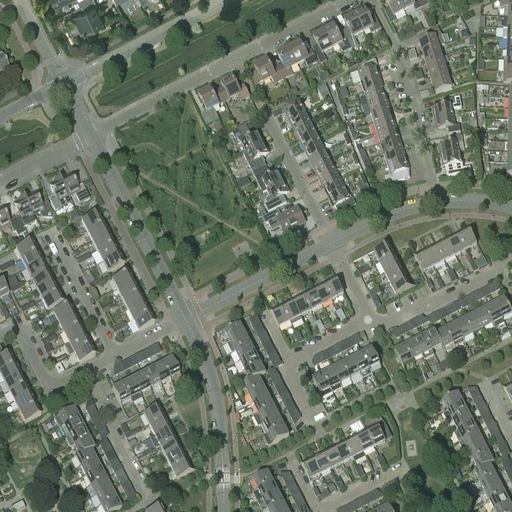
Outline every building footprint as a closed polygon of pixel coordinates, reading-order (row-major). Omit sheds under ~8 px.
[(81,7),(94,0),(93,0),(80,0),(79,1),(78,0),(53,0),(56,6),(67,0),(70,0),(76,9),(81,6),(81,7)] [(94,0),(81,7),(84,12),(73,18),(81,35),(103,24),(94,7),(97,6),(94,0)] [(138,3),(136,0),(121,0),(126,9),(138,3)] [(404,12),(397,0),(385,0),(389,8),(384,11),(391,25),(397,22),(394,17),(404,12)] [(422,8),(417,0),(413,0),(411,1),(410,0),(397,0),(404,12),(414,7),(416,11),(421,9),(422,8)] [(427,0),(417,0),(422,8),(423,8),(428,6),(425,1),(427,0)] [(504,20),(511,19),(511,0),(501,0),(501,8),(504,8),(504,20)] [(354,16),(363,34),(370,30),(372,35),(381,30),(376,19),(374,16),(369,19),(364,10),(354,16)] [(363,34),(354,16),(344,21),(350,32),(345,35),(350,46),(356,43),(354,39),(363,34)] [(511,19),(504,20),(503,30),(508,30),(511,30),(511,19)] [(127,30),(123,21),(117,23),(122,33),(127,30)] [(415,27),(416,33),(423,31),(421,25),(415,27)] [(340,38),(333,26),(323,32),(332,50),(338,47),(341,51),(342,53),(342,54),(343,54),(344,54),(345,54),(352,50),(350,46),(345,35),(340,38)] [(427,34),(429,40),(441,36),(438,28),(427,34)] [(332,50),(323,32),(313,37),(319,49),(314,52),(321,66),(327,63),(323,55),(332,50)] [(403,33),(397,36),(401,43),(404,41),(407,40),(403,33)] [(445,47),(441,36),(429,40),(418,44),(422,54),(441,48),(445,47)] [(300,44),(289,50),(298,67),(305,63),(308,68),(317,64),(311,52),(306,55),(300,44)] [(441,48),(422,54),(425,65),(442,59),(440,52),(443,52),(441,48)] [(298,67),(289,50),(277,56),(283,67),(278,69),(284,81),(293,76),(290,71),(298,67)] [(0,52),(0,76),(10,71),(0,52)] [(444,66),(442,59),(425,65),(428,75),(448,68),(447,65),(444,66)] [(284,81),(278,69),(273,72),(267,61),(254,68),(258,74),(252,77),(257,87),(263,84),(264,84),(272,80),(275,86),(284,81)] [(374,62),(374,61),(362,68),(364,72),(358,74),(361,84),(380,79),(374,62)] [(511,63),(504,63),(504,67),(503,74),(511,73),(511,63)] [(449,72),(448,68),(428,75),(432,85),(449,80),(447,73),(449,72)] [(511,73),(503,74),(503,81),(503,85),(511,85),(511,73)] [(218,92),(225,105),(238,98),(241,103),(249,99),(243,87),(238,90),(233,79),(221,85),(224,89),(218,92)] [(380,79),(361,84),(365,95),(383,89),(380,79)] [(451,86),(449,80),(432,85),(435,95),(454,89),(453,85),(451,86)] [(336,92),(340,91),(336,81),(331,83),(334,92),(336,92)] [(344,99),(350,97),(347,88),(341,90),(344,99)] [(386,99),(383,89),(365,95),(368,105),(386,99)] [(225,105),(218,92),(213,95),(210,90),(199,96),(213,124),(219,121),(214,110),(225,105)] [(390,109),(386,99),(368,105),(371,115),(390,109)] [(434,121),(453,117),(452,112),(461,110),(460,99),(442,102),(443,108),(432,110),(434,121)] [(289,123),(306,115),(301,104),(299,100),(282,109),(289,123)] [(390,109),(371,115),(375,126),(393,120),(390,109)] [(311,124),(306,115),(289,123),(294,133),(311,124)] [(455,127),(453,117),(434,121),(436,132),(447,130),(448,135),(460,133),(459,127),(455,127)] [(396,130),(393,120),(375,126),(378,136),(396,130)] [(311,124),(294,133),(299,142),(316,133),(311,124)] [(247,154),(264,145),(259,134),(252,138),(246,127),(232,134),(235,140),(238,146),(242,144),(246,153),(247,154)] [(396,130),(378,136),(381,146),(399,140),(396,130)] [(355,137),(353,132),(350,134),(354,143),(360,141),(357,136),(355,137)] [(321,143),(316,133),(299,142),(304,152),(321,143)] [(440,158),(460,154),(458,144),(462,144),(460,137),(449,139),(450,145),(439,147),(440,158)] [(399,140),(381,146),(385,156),(403,150),(399,140)] [(326,152),(321,143),(304,152),(309,161),(326,152)] [(247,154),(246,153),(243,155),(248,165),(253,175),(266,168),(264,163),(265,163),(262,158),(269,155),(264,145),(247,154)] [(406,160),(403,150),(385,156),(388,166),(406,160)] [(364,151),(361,152),(362,152),(358,154),(362,163),(368,161),(364,151)] [(331,162),(326,152),(309,161),(314,171),(331,162)] [(460,154),(440,158),(442,169),(445,168),(447,180),(472,180),(470,169),(463,170),(460,154)] [(406,160),(388,166),(391,176),(385,178),(387,184),(394,182),(394,184),(410,179),(407,172),(410,171),(406,160)] [(372,171),(368,161),(362,163),(366,173),(372,171)] [(331,162),(314,171),(319,180),(336,171),(331,162)] [(266,168),(253,175),(258,184),(257,185),(263,194),(267,192),(284,183),(279,173),(271,178),(266,168)] [(341,181),(336,171),(319,180),(324,190),(341,181)] [(59,180),(69,199),(75,196),(80,205),(90,200),(88,196),(82,185),(77,187),(71,175),(66,178),(65,177),(59,180)] [(69,199),(59,180),(54,182),(54,184),(49,186),(56,198),(50,201),(57,214),(63,211),(60,204),(69,199)] [(346,191),(341,181),(324,190),(329,199),(346,191)] [(284,183),(267,192),(270,198),(266,200),(268,204),(265,206),(269,213),(286,204),(283,197),(290,193),(284,183)] [(367,186),(364,187),(361,188),(366,202),(373,200),(367,186)] [(350,200),(346,191),(329,199),(334,209),(336,208),(340,216),(357,207),(353,199),(350,200)] [(29,195),(23,198),(33,217),(39,214),(42,219),(51,219),(52,214),(46,203),(41,206),(35,194),(30,196),(29,195)] [(33,217),(23,198),(17,201),(18,202),(13,205),(19,217),(14,219),(22,235),(25,233),(23,229),(25,228),(24,225),(28,223),(27,220),(33,217)] [(0,231),(0,233),(11,227),(15,234),(15,233),(18,237),(22,235),(14,219),(9,222),(2,209),(0,209),(0,231)] [(305,223),(298,209),(282,217),(278,211),(267,217),(263,219),(265,224),(266,226),(269,224),(272,231),(281,227),(285,234),(305,223)] [(263,219),(267,217),(265,213),(257,217),(259,221),(263,219)] [(87,233),(103,225),(97,214),(81,223),(87,233)] [(108,235),(103,225),(87,233),(92,243),(108,235)] [(459,237),(466,252),(477,246),(470,232),(459,237)] [(212,239),(209,233),(198,240),(201,244),(212,239)] [(113,245),(108,235),(92,243),(97,254),(113,245)] [(466,252),(459,237),(448,243),(455,257),(466,252)] [(21,261),(37,253),(31,242),(15,251),(21,261)] [(448,243),(437,248),(445,263),(455,257),(448,243)] [(113,245),(97,254),(102,264),(118,255),(113,245)] [(380,264),(394,257),(389,246),(374,253),(380,264)] [(437,248),(427,254),(434,268),(445,263),(437,248)] [(37,253),(21,261),(26,271),(42,263),(37,253)] [(434,268),(427,254),(416,259),(423,274),(434,268)] [(124,265),(118,255),(102,264),(108,274),(124,265)] [(400,268),(394,257),(380,264),(385,275),(400,268)] [(12,262),(5,266),(7,271),(14,267),(12,262)] [(47,273),(42,263),(26,271),(31,282),(47,273)] [(405,278),(400,268),(385,275),(391,286),(405,278)] [(52,283),(47,273),(31,282),(36,292),(52,283)] [(117,292),(133,284),(127,273),(111,281),(117,292)] [(411,289),(405,278),(391,286),(396,297),(411,289)] [(439,278),(436,279),(441,290),(444,289),(439,278)] [(0,300),(8,296),(0,280),(0,300)] [(326,288),(333,302),(344,296),(337,282),(326,288)] [(15,286),(18,291),(25,287),(22,283),(15,286)] [(52,283),(36,292),(42,302),(58,293),(52,283)] [(133,284),(117,292),(122,302),(138,294),(133,284)] [(496,293),(501,291),(493,285),(489,287),(496,293)] [(18,291),(15,286),(9,290),(11,294),(18,291)] [(333,302),(326,288),(315,293),(322,307),(333,302)] [(58,293),(42,302),(47,312),(63,304),(58,293)] [(322,307),(315,293),(304,299),(312,313),(322,307)] [(473,295),(481,301),(484,299),(477,293),(473,295)] [(143,304),(138,294),(122,302),(127,312),(143,304)] [(476,303),(480,302),(481,301),(473,295),(472,295),(469,297),(476,303)] [(304,299),(294,304),(301,319),(312,313),(304,299)] [(495,305),(502,320),(511,314),(505,300),(495,305)] [(33,303),(26,307),(28,311),(35,308),(33,303)] [(107,307),(109,312),(116,308),(114,303),(107,307)] [(453,305),(461,311),(465,309),(458,303),(457,303),(453,305)] [(148,314),(143,304),(127,312),(132,322),(148,314)] [(301,319),(294,304),(283,310),(290,324),(301,319)] [(453,305),(449,307),(449,308),(457,314),(461,312),(461,311),(453,305)] [(492,325),(495,330),(504,325),(502,320),(495,305),(485,310),(492,325)] [(57,324),(73,316),(68,306),(52,314),(57,324)] [(290,324),(283,310),(272,315),(279,330),(290,324)] [(485,310),(475,315),(482,330),(492,325),(485,310)] [(339,319),(344,316),(341,311),(336,313),(339,319)] [(434,315),(441,322),(445,319),(438,313),(434,315)] [(154,325),(148,314),(132,322),(137,333),(154,325)] [(434,315),(433,316),(430,317),(430,318),(437,324),(441,322),(434,315)] [(482,330),(475,315),(465,321),(473,335),(482,330)] [(73,316),(57,324),(63,334),(79,326),(73,316)] [(254,331),(262,327),(259,321),(257,317),(249,321),(254,331)] [(420,328),(424,326),(417,320),(416,320),(412,322),(420,328)] [(473,335),(465,321),(455,326),(463,340),(473,335)] [(317,330),(323,327),(320,322),(315,325),(317,330)] [(416,330),(420,329),(420,328),(412,322),(408,324),(416,330)] [(79,326),(63,334),(68,345),(84,336),(79,326)] [(230,344),(245,336),(240,326),(225,334),(230,344)] [(455,326),(445,331),(453,345),(463,340),(455,326)] [(262,327),(254,331),(259,341),(267,337),(265,333),(262,327)] [(400,339),(404,336),(396,330),(392,332),(400,339)] [(445,331),(436,336),(441,347),(443,350),(445,353),(448,352),(452,351),(454,347),(453,345),(445,331)] [(434,332),(424,337),(432,352),(441,347),(436,336),(434,332)] [(296,341),(301,338),(298,333),(293,336),(296,341)] [(54,336),(47,339),(49,344),(56,340),(54,336)] [(84,336),(68,345),(73,355),(89,346),(84,336)] [(250,346),(245,336),(230,344),(227,346),(232,355),(235,354),(250,346)] [(269,340),(267,337),(259,341),(264,351),(272,347),(269,340)] [(432,352),(424,337),(414,342),(422,357),(422,356),(425,361),(434,356),(432,352)] [(422,357),(414,342),(404,347),(412,362),(422,357)] [(95,357),(89,346),(73,355),(79,365),(95,357)] [(255,356),(250,346),(235,354),(240,363),(255,356)] [(272,347),(264,351),(269,361),(277,356),(275,352),(275,353),(272,347)] [(412,362),(404,347),(394,353),(402,367),(412,362)] [(362,355),(369,370),(379,365),(372,350),(362,355)] [(0,373),(14,366),(9,355),(0,359),(0,373)] [(369,370),(362,355),(352,360),(360,375),(369,370)] [(255,356),(240,363),(245,373),(261,365),(255,356)] [(279,360),(277,356),(269,361),(274,370),(274,371),(275,370),(283,366),(282,366),(279,360)] [(172,359),(162,364),(169,379),(179,374),(172,359)] [(352,360),(342,365),(350,380),(360,375),(352,360)] [(162,364),(152,369),(159,384),(169,379),(162,364)] [(245,373),(250,383),(259,379),(266,375),(261,365),(245,373)] [(342,365),(332,370),(340,385),(350,380),(342,365)] [(14,366),(0,373),(0,378),(3,384),(19,376),(14,366)] [(438,366),(432,369),(435,375),(436,375),(441,372),(438,366)] [(152,369),(142,374),(150,389),(159,384),(152,369)] [(274,371),(274,370),(267,374),(272,384),(279,376),(278,375),(275,370),(274,371)] [(340,385),(332,370),(322,375),(333,395),(342,390),(340,385)] [(142,374),(132,379),(140,394),(150,389),(142,374)] [(333,395),(322,375),(312,380),(323,400),(333,395)] [(25,386),(19,376),(3,384),(8,395),(25,386)] [(279,376),(272,384),(277,394),(283,386),(280,380),(281,380),(279,376)] [(140,394),(132,379),(122,384),(130,399),(132,405),(142,400),(139,395),(140,394)] [(250,383),(243,386),(248,396),(264,389),(259,379),(250,383)] [(130,399),(122,384),(112,389),(120,405),(130,399)] [(25,386),(8,395),(14,405),(30,396),(25,386)] [(283,386),(277,394),(282,403),(289,396),(287,392),(286,392),(283,386)] [(264,389),(248,396),(253,406),(269,398),(264,389)] [(448,412),(463,404),(457,394),(442,402),(448,412)] [(35,406),(30,396),(14,405),(19,415),(35,406)] [(291,399),(289,396),(282,403),(287,413),(293,406),(290,400),(291,399)] [(274,408),(269,398),(253,406),(258,416),(259,416),(274,408)] [(463,404),(448,412),(448,413),(443,415),(448,425),(453,422),(468,414),(463,404)] [(35,406),(19,415),(24,425),(40,417),(35,406)] [(87,415),(93,407),(93,406),(85,410),(87,415)] [(297,412),(293,406),(287,413),(293,423),(299,415),(297,411),(297,412)] [(87,415),(89,419),(95,411),(96,411),(93,407),(87,415)] [(149,427),(163,419),(158,408),(143,416),(149,427)] [(259,416),(258,416),(253,419),(258,428),(263,425),(264,426),(279,418),(274,408),(259,416)] [(63,427),(79,419),(73,409),(58,417),(63,427)] [(473,424),(468,414),(453,422),(458,432),(473,424)] [(4,418),(6,423),(14,419),(11,415),(4,418)] [(301,419),(299,415),(293,423),(295,427),(301,419)] [(284,427),(279,418),(264,426),(268,435),(269,435),(284,427)] [(84,429),(79,419),(63,427),(59,430),(64,439),(84,429)] [(169,430),(163,419),(149,427),(154,437),(169,430)] [(97,434),(103,427),(102,423),(101,423),(95,431),(97,435),(97,434)] [(473,424),(458,432),(453,435),(458,444),(463,442),(478,434),(473,424)] [(106,431),(103,427),(97,434),(97,435),(99,439),(105,431),(106,431)] [(269,435),(268,435),(263,438),(268,448),(289,437),(284,427),(269,435)] [(378,428),(367,434),(374,448),(385,443),(378,428)] [(89,439),(84,429),(64,439),(69,449),(73,447),(89,439)] [(154,437),(149,440),(155,451),(160,448),(174,441),(169,430),(154,437)] [(374,448),(367,434),(356,440),(364,454),(374,448)] [(478,434),(463,442),(468,451),(483,444),(478,434)] [(89,439),(73,447),(78,456),(79,456),(90,450),(90,451),(94,449),(89,439)] [(356,440),(345,445),(353,459),(355,464),(366,459),(363,454),(364,454),(356,440)] [(174,441),(160,448),(165,459),(179,451),(174,441)] [(483,444),(468,451),(473,461),(488,453),(483,444)] [(353,459),(345,445),(335,450),(342,465),(353,459)] [(104,456),(106,460),(112,452),(110,448),(104,456)] [(79,456),(78,456),(75,458),(80,468),(95,460),(90,451),(90,450),(79,456)] [(335,450),(324,456),(332,470),(342,465),(335,450)] [(179,451),(165,459),(170,470),(185,462),(179,451)] [(493,464),(488,453),(473,461),(478,471),(489,465),(493,464)] [(324,456),(313,461),(321,476),(332,470),(324,456)] [(95,460),(80,468),(85,478),(100,470),(95,460)] [(313,461),(302,467),(311,484),(322,479),(321,476),(313,461)] [(185,462),(170,470),(176,481),(190,473),(185,462)] [(478,471),(474,473),(479,483),(494,475),(489,465),(478,471)] [(116,479),(122,472),(120,467),(114,475),(116,479)] [(100,470),(85,478),(90,488),(105,480),(100,470)] [(258,491),(273,483),(268,473),(253,481),(258,491)] [(494,475),(479,483),(484,492),(499,485),(494,475)] [(110,490),(105,480),(90,488),(95,498),(110,490)] [(273,483),(258,491),(259,491),(253,494),(257,504),(278,493),(273,483)] [(394,483),(383,489),(386,495),(397,489),(394,483)] [(333,485),(328,488),(331,495),(336,492),(333,485)] [(499,485),(484,492),(489,502),(504,494),(499,485)] [(132,491),(130,487),(124,495),(126,499),(133,491),(132,491)] [(115,499),(110,490),(95,498),(100,507),(115,499)] [(380,500),(385,498),(377,492),(372,494),(380,500)] [(283,503),(278,493),(257,504),(261,511),(265,511),(269,511),(269,510),(283,503)] [(494,511),(509,504),(504,494),(489,502),(494,511)] [(115,499),(100,507),(102,511),(115,511),(120,510),(115,499)] [(361,500),(357,502),(365,508),(368,506),(361,500)] [(365,508),(357,502),(353,504),(360,510),(365,508)] [(22,503),(11,508),(12,511),(19,511),(25,509),(22,503)] [(288,511),(283,503),(269,510),(269,511),(288,511)]
